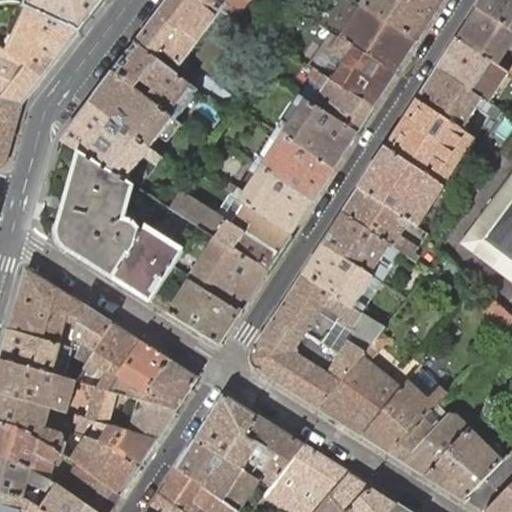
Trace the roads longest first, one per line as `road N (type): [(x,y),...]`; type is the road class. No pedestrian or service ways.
road 1 (residential): [(463,0),(223,369)]
road 2 (residential): [(448,511),(223,369)]
road 3 (residential): [(223,369),(10,238)]
road 4 (tertiary): [(133,0),(53,101),(22,192)]
road 5 (residential): [(223,369),(130,511)]
